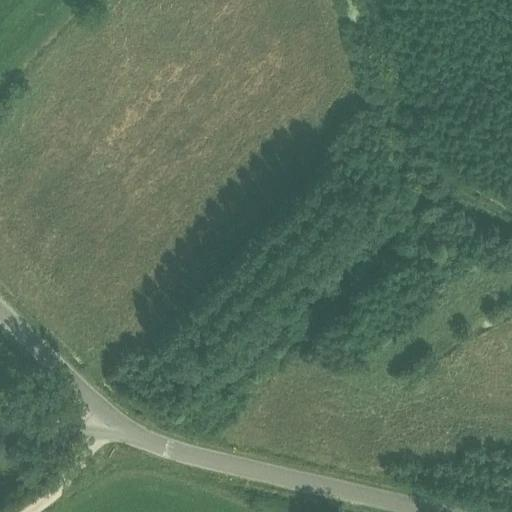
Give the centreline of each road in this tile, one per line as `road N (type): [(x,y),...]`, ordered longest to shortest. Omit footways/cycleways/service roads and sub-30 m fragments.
road 1 (unclassified): [(454,511),(105,433)]
road 2 (unclassified): [(105,433),(71,378),(0,307)]
